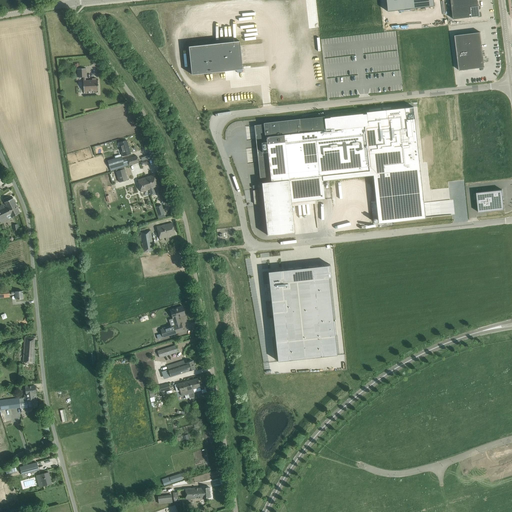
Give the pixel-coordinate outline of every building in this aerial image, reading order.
[(351,26),(348,0),(327,0),(331,29),(351,26)] [(372,24),(369,0),(348,0),(351,26),(372,24)] [(385,0),(387,11),(435,6),(434,0),(385,0)] [(477,0),(453,0),(454,4),(451,4),(453,19),(480,16),(479,6),(477,0)] [(481,32),(455,35),(460,71),(485,67),(481,32)] [(242,69),(239,41),(189,46),(192,74),(242,69)] [(92,78),(92,81),(85,81),(85,77),(87,77),(86,77),(86,68),(77,69),(77,77),(83,77),(84,91),(98,90),(98,91),(98,86),(98,85),(97,80),(96,80),(96,78),(92,78)] [(266,138),(256,139),(261,182),(262,182),(267,235),(295,232),(292,206),(291,202),(315,200),(325,199),(323,180),(373,175),(373,176),(378,223),(425,218),(413,107),(389,109),(366,112),(366,114),(363,114),(363,113),(330,117),(324,118),(324,117),(314,118),(314,117),(309,117),(309,119),(265,124),(266,138)] [(117,145),(117,146),(117,147),(118,148),(120,147),(123,156),(131,154),(127,140),(117,143),(117,144),(117,145)] [(247,162),(255,161),(255,157),(253,157),(253,155),(249,155),(249,152),(254,152),(254,147),(246,148),(247,162)] [(122,156),(107,160),(111,171),(125,166),(123,160),(122,156)] [(127,159),(123,160),(125,166),(129,165),(139,162),(137,156),(127,159)] [(128,180),(125,169),(116,172),(119,183),(128,180)] [(145,177),(138,179),(141,192),(149,190),(154,188),(158,187),(154,175),(145,177)] [(479,212),(504,209),(502,190),(477,192),(479,212)] [(0,221),(1,223),(12,218),(11,217),(20,213),(13,198),(4,202),(5,203),(0,205),(0,221)] [(162,205),(155,207),(158,216),(165,214),(162,205)] [(157,227),(160,239),(165,237),(166,241),(169,240),(168,237),(175,235),(172,223),(157,227)] [(140,232),(144,252),(154,251),(150,230),(140,232)] [(330,265),(268,271),(278,361),(337,354),(335,335),(336,335),(335,320),(333,320),(329,277),(332,277),(330,265)] [(15,292),(11,292),(12,295),(16,294),(16,299),(23,299),(23,291),(15,291),(15,292)] [(171,327),(161,330),(163,337),(184,331),(181,323),(180,324),(178,317),(185,315),(182,306),(170,310),(173,318),(175,325),(171,326),(171,325),(170,325),(171,327)] [(23,362),(34,363),(35,350),(34,350),(35,338),(25,337),(23,362)] [(176,345),(157,351),(159,358),(178,352),(176,345)] [(477,365),(469,368),(479,396),(493,391),(486,371),(511,362),(511,353),(507,355),(505,349),(475,359),(477,365)] [(185,360),(167,365),(168,369),(171,377),(195,369),(192,361),(186,363),(185,360)] [(198,378),(185,382),(190,398),(190,400),(194,399),(197,399),(196,396),(195,397),(194,392),(193,389),(200,387),(198,378)] [(185,382),(178,384),(180,390),(181,396),(185,395),(186,399),(190,398),(189,394),(185,382)] [(148,389),(149,394),(160,391),(160,392),(170,389),(168,384),(148,389)] [(24,398),(19,398),(21,408),(37,406),(36,395),(35,385),(25,387),(27,396),(23,397),(24,398)] [(18,400),(0,402),(0,404),(1,410),(21,407),(20,400),(18,400)] [(37,463),(20,467),(22,474),(39,470),(37,463)] [(40,475),(43,486),(51,483),(48,472),(40,475)] [(181,473),(169,477),(171,483),(183,480),(181,473)] [(185,489),(186,499),(203,498),(203,497),(210,497),(210,487),(202,488),(185,489)] [(157,497),(158,504),(172,503),(171,495),(157,497)]
